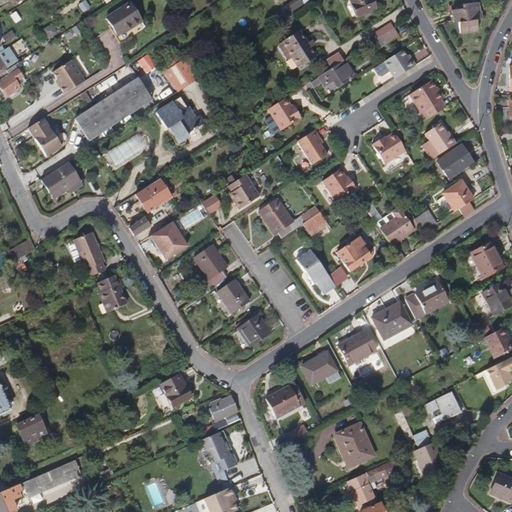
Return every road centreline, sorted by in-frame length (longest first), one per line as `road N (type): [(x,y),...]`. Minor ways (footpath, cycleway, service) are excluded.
road 1 (residential): [(246,396),(193,352),(108,215),(81,209),(39,225),(0,150)]
road 2 (residential): [(509,200),(305,337)]
road 3 (residential): [(232,230),(305,337)]
road 4 (residential): [(442,58),(358,114),(351,136)]
road 5 (residential): [(288,511),(246,396)]
